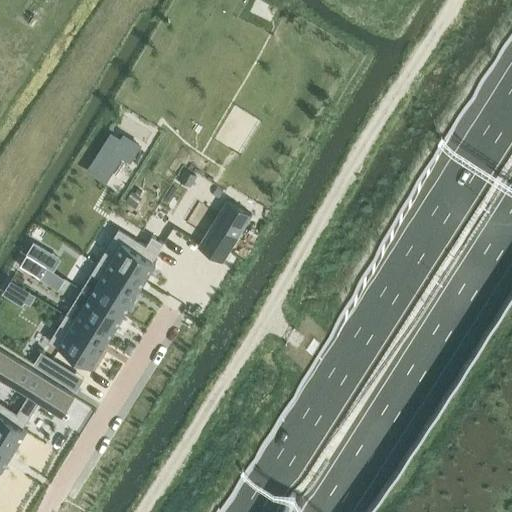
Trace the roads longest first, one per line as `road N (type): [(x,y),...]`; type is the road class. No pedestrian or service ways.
road 1 (motorway): [(511,99),(250,511)]
road 2 (motorway): [(327,511),(511,221)]
road 3 (residential): [(195,279),(49,511)]
